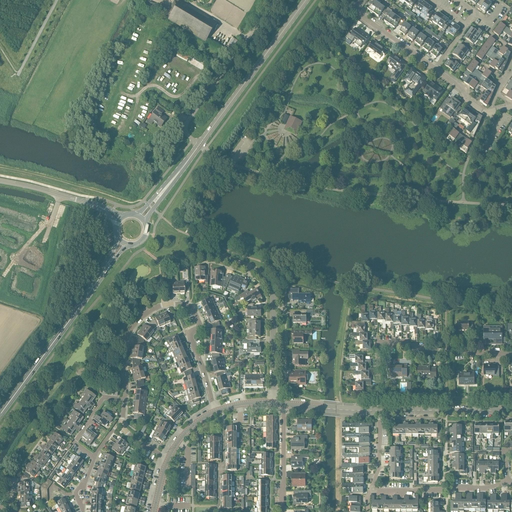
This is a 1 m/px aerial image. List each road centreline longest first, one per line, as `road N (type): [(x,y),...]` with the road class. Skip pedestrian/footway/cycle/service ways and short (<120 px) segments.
road 1 (residential): [(272,405),(268,283),(237,263),(195,254)]
road 2 (residential): [(378,410),(382,344),(511,354)]
road 3 (secondary): [(0,414),(110,259)]
road 4 (secondary): [(199,144),(306,0)]
road 5 (unclassified): [(276,0),(185,123),(192,140)]
road 6 (residential): [(214,413),(188,334),(201,329),(193,311),(172,304)]
road 7 (tertiary): [(378,410),(511,410)]
road 8 (residential): [(124,400),(123,343),(148,311),(172,304)]
